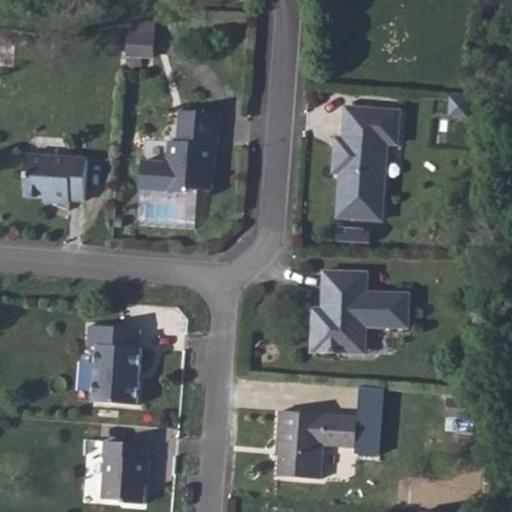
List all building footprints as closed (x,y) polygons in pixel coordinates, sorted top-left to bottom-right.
[(130,24),(129,34),(156,35),(157,21),(130,24)] [(156,35),(129,34),(127,67),(135,67),(136,57),(143,57),(154,58),(156,35)] [(13,53),(0,51),(0,65),(12,66),(13,53)] [(135,67),(142,68),(143,57),(136,57),(135,67)] [(470,99),(465,99),(452,98),(451,115),(464,116),(468,117),(470,99)] [(401,111),(347,107),(345,138),(344,148),(336,147),(334,173),(342,173),(339,217),(383,221),(387,174),(382,173),(384,143),(399,144),(401,111)] [(219,146),(221,114),(181,111),(179,142),(171,141),(169,160),(174,165),(172,192),(190,193),(195,189),(211,190),(212,166),(215,166),(217,146),(219,146)] [(336,147),(344,148),(345,138),(337,138),(336,147)] [(89,160),(29,156),(26,196),(53,198),(53,202),(71,203),(71,200),(86,201),(89,160)] [(314,308),(313,346),(319,353),(338,353),(338,346),(352,346),(352,336),(367,337),(368,327),(410,328),(411,294),(369,293),(369,273),(329,272),(329,303),(325,309),(324,309),(314,308)] [(142,330),(90,326),(88,346),(98,347),(94,402),(139,406),(141,381),(138,380),(139,373),(142,373),(144,348),(141,348),(142,330)] [(338,353),(367,354),(367,337),(352,336),(352,346),(338,346),(338,353)] [(365,417),(282,411),(279,445),(282,448),(280,476),(322,480),(325,446),(362,449),(361,455),(386,457),(390,391),(366,390),(365,417)] [(452,416),(477,418),(478,401),(453,400),(452,416)] [(149,445),(107,442),(106,458),(107,458),(104,499),(123,501),(125,503),(145,504),(146,477),(149,477),(150,460),(148,460),(149,445)]
